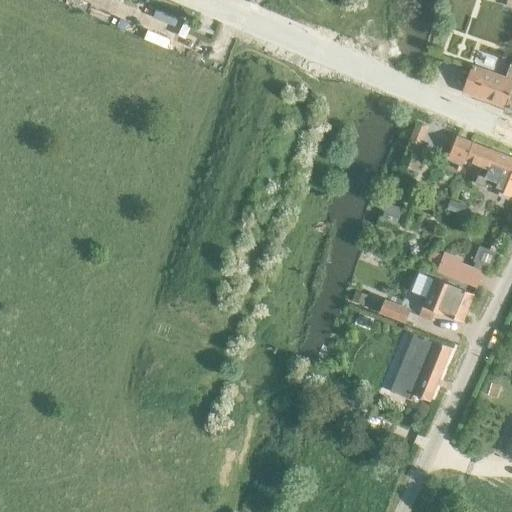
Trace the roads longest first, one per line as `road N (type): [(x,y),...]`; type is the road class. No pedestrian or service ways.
road 1 (tertiary): [(511,134),(198,0)]
road 2 (residential): [(423,462),(511,269)]
